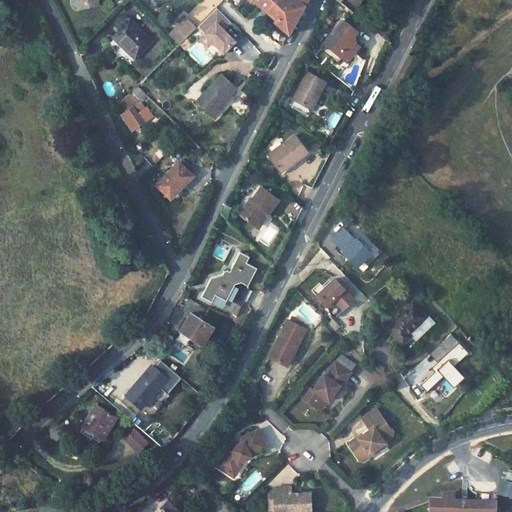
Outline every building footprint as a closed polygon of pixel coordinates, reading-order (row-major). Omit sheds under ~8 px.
[(79,0),(81,8),(98,6),(97,0),(79,0)] [(251,0),(255,0),(277,19),(274,21),(288,34),(304,4),(299,0),(293,0),(293,1),(291,0),(251,0)] [(380,13),(367,27),(389,45),(390,44),(387,41),(388,38),(386,36),(391,29),(394,29),(396,27),(380,13)] [(196,37),(217,55),(235,34),(215,16),(196,37)] [(192,27),(183,17),(169,30),(178,40),(192,27)] [(131,18),(114,37),(136,58),(155,40),(131,18)] [(329,36),(321,46),(327,51),(333,48),(335,46),(350,56),(359,42),(350,36),(355,29),(342,21),(332,34),(329,36)] [(306,73),(287,108),(297,113),(301,105),(309,110),(324,83),(306,73)] [(221,74),(195,102),(213,118),(220,110),(219,108),(237,89),(221,74)] [(132,92),(123,99),(137,115),(145,109),(132,92)] [(112,109),(130,130),(141,120),(137,115),(123,99),(112,109)] [(292,134),(265,155),(276,170),(291,159),(294,163),(301,158),(298,155),(304,151),(292,134)] [(291,159),(276,170),(280,175),(294,163),(291,159)] [(178,162),(155,184),(167,196),(180,184),(182,186),(192,175),(178,162)] [(180,184),(167,196),(170,199),(182,186),(180,184)] [(255,226),(266,214),(268,216),(278,203),(262,189),(251,202),(250,201),(240,213),(255,226)] [(292,200),(283,211),(295,220),(304,209),(292,200)] [(228,202),(223,212),(229,215),(234,205),(228,202)] [(345,226),(330,240),(359,269),(374,255),(345,226)] [(374,254),(378,250),(367,238),(363,242),(374,254)] [(207,280),(199,300),(209,304),(211,297),(224,303),(226,300),(239,308),(248,293),(247,290),(255,271),(243,264),(245,257),(237,255),(227,272),(223,272),(220,277),(207,280)] [(341,315),(357,299),(336,277),(316,297),(329,310),(333,307),(341,315)] [(415,303),(389,328),(405,346),(414,337),(412,335),(430,318),(415,303)] [(191,314),(179,331),(201,344),(212,327),(191,314)] [(290,319),(270,357),(282,364),(293,344),(298,346),(307,329),(290,319)] [(288,366),(298,346),(293,344),(282,364),(288,366)] [(424,388),(441,404),(453,391),(461,398),(474,384),(465,375),(475,365),(460,350),(424,388)] [(332,402),(342,385),(345,385),(353,373),(337,362),(328,376),(326,375),(315,390),(312,389),(305,400),(316,407),(323,406),(327,399),(332,402)] [(148,365),(119,392),(135,408),(163,380),(148,365)] [(95,403),(82,425),(83,426),(101,437),(103,438),(115,415),(95,403)] [(372,431),(360,440),(362,443),(353,450),(361,460),(366,460),(373,455),(372,454),(387,443),(386,442),(394,436),(394,433),(378,410),(364,420),(372,431)] [(83,426),(80,430),(99,442),(101,437),(83,426)] [(138,452),(146,443),(132,432),(124,441),(138,452)] [(223,473),(231,478),(238,466),(252,460),(250,457),(265,451),(257,433),(242,441),(243,446),(236,449),(229,445),(223,454),(225,455),(220,464),(226,468),(223,473)] [(360,440),(350,446),(353,450),(362,443),(360,440)] [(216,468),(223,473),(226,468),(220,464),(216,468)] [(238,466),(231,478),(234,479),(241,468),(238,466)] [(511,470),(508,469),(500,494),(511,497),(511,470)] [(311,511),(311,494),(301,494),(301,497),(296,497),(296,494),(291,495),(291,486),(268,487),(269,505),(274,505),(274,511),(311,511)] [(429,501),(428,511),(496,511),(497,494),(476,493),(475,503),(455,502),(455,495),(441,494),(441,501),(429,501)] [(166,504),(174,511),(177,510),(168,501),(166,504)]
